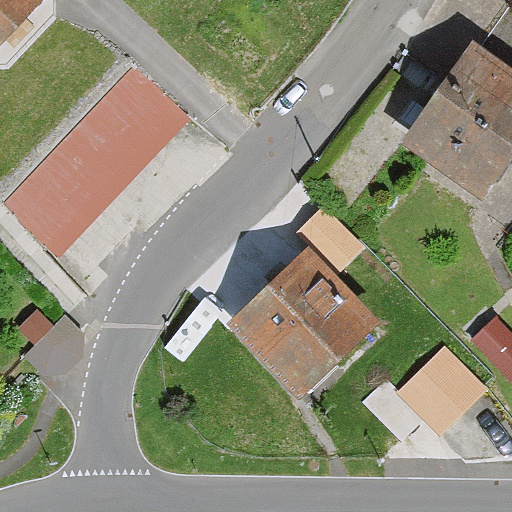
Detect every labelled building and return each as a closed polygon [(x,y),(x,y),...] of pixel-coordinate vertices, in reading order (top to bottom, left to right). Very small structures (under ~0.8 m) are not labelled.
[(0,0),(0,46),(44,0),(0,0)] [(511,153),(511,72),(473,44),(402,142),(480,198),(511,153)] [(133,68),(4,199),(57,251),(186,119),(133,68)] [(338,271),(368,242),(326,199),(296,228),(338,271)] [(378,322),(307,248),(228,323),(299,397),(378,322)] [(474,335),(511,369),(511,322),(498,309),(474,335)] [(484,388),(445,349),(402,392),(441,431),(484,388)]
